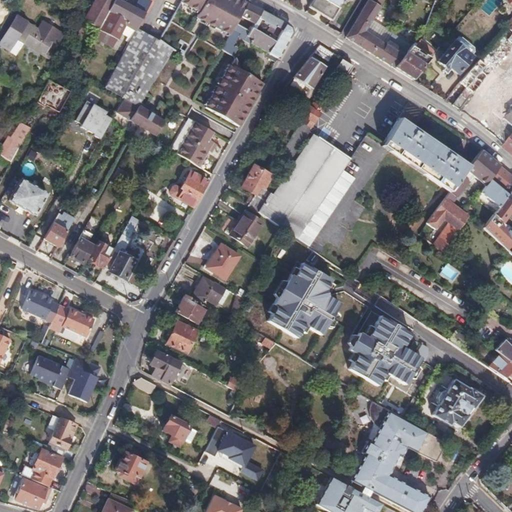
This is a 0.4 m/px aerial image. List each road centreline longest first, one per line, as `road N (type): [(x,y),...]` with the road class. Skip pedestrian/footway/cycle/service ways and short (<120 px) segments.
road 1 (residential): [(311,29),(239,141),(142,322)]
road 2 (tertiary): [(511,163),(311,29)]
road 3 (tertiary): [(142,322),(61,511)]
road 4 (tertiary): [(0,243),(142,322)]
